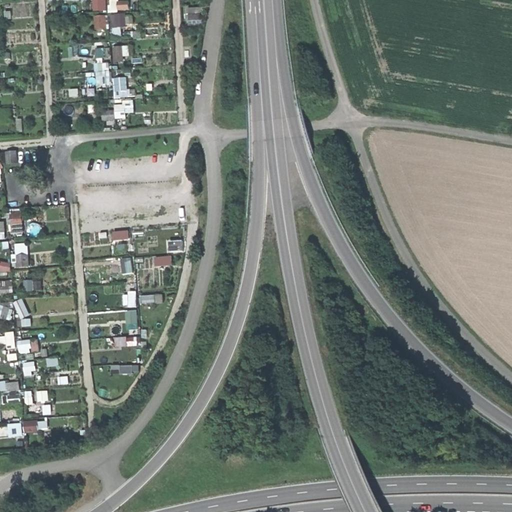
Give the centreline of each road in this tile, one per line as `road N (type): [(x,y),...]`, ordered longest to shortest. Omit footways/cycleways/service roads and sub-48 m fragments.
road 1 (trunk): [(275,77),(266,106),(263,227),(244,324),(194,421),(125,497)]
road 2 (trunk): [(511,420),(429,355),(360,267),(275,77)]
road 3 (unclassified): [(103,455),(148,415),(193,319),(216,211),(208,132)]
road 4 (trunk): [(511,484),(343,487),(189,511)]
road 5 (trunk): [(275,77),(290,206),(326,384)]
road 6 (trunk): [(303,511),(511,503)]
road 7 (unclassified): [(511,140),(353,121)]
road 8 (unclassified): [(353,121),(410,264)]
road 9 (unclassified): [(511,376),(410,264)]
road 10 (unclassified): [(208,132),(353,121)]
road 11 (unclassified): [(67,138),(208,132)]
road 12 (trunk): [(373,511),(326,384)]
road 13 (unclassified): [(208,132),(220,0)]
road 14 (unclassified): [(353,121),(317,0)]
